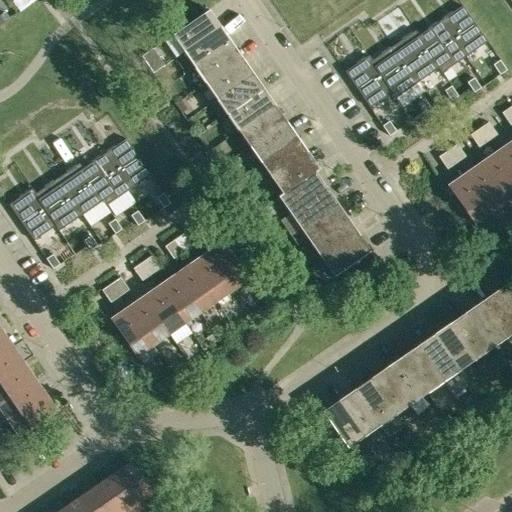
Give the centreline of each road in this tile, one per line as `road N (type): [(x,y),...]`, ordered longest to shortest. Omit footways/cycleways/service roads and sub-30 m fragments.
road 1 (residential): [(254,413),(444,282),(246,0)]
road 2 (residential): [(115,425),(0,257)]
road 3 (residential): [(0,509),(96,448),(115,425)]
road 4 (residential): [(254,413),(115,425)]
